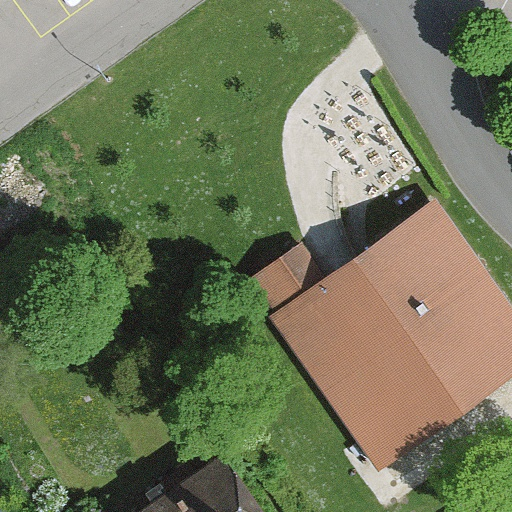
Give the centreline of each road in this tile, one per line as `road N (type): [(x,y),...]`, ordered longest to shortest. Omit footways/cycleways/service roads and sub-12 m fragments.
road 1 (unclassified): [(511,198),(480,161),(386,0)]
road 2 (unclassified): [(146,0),(0,116)]
